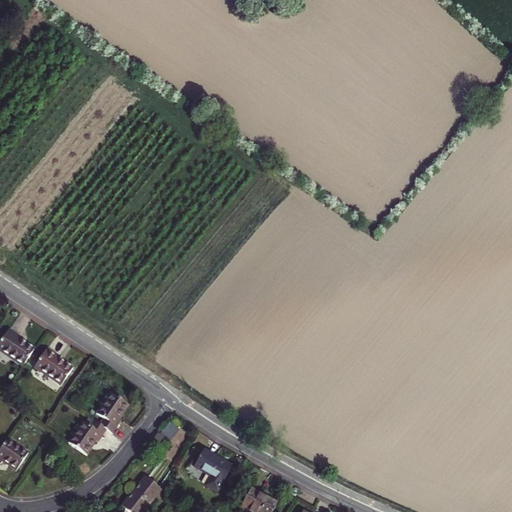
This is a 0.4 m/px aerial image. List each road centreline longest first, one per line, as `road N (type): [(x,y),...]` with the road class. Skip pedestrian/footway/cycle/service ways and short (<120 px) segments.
road 1 (residential): [(170,398),(370,511)]
road 2 (residential): [(170,398),(87,487),(3,510)]
road 3 (residential): [(0,281),(170,398)]
